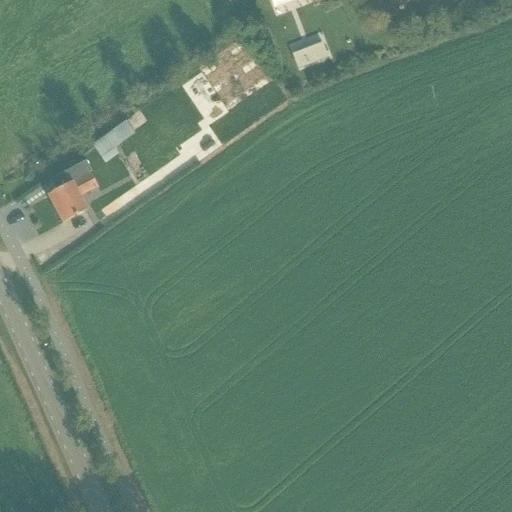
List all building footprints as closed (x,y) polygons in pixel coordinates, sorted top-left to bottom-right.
[(389,0),(393,9),(415,0),(389,0)] [(97,153),(104,164),(118,155),(110,144),(97,153)] [(85,161),(50,180),(56,192),(64,187),(71,183),(89,174),(91,173),(85,161)] [(46,197),(61,225),(86,212),(78,196),(95,187),(89,174),(71,183),(64,187),(56,192),(46,197)] [(90,208),(96,219),(111,212),(105,200),(90,208)]
